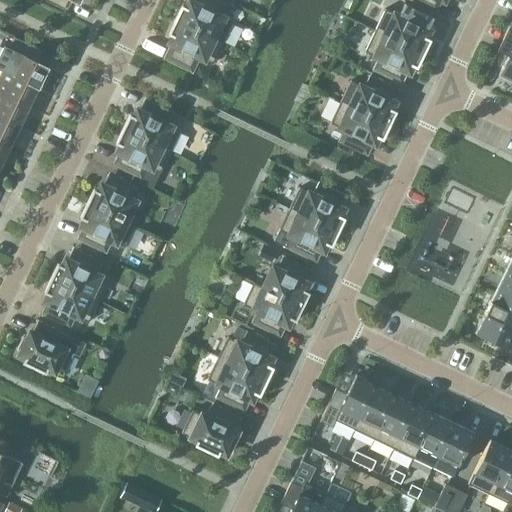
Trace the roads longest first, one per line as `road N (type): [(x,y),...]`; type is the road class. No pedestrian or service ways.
road 1 (residential): [(0,304),(148,0)]
road 2 (residential): [(336,330),(449,91)]
road 3 (residential): [(244,511),(336,330)]
road 4 (residential): [(336,330),(511,412)]
